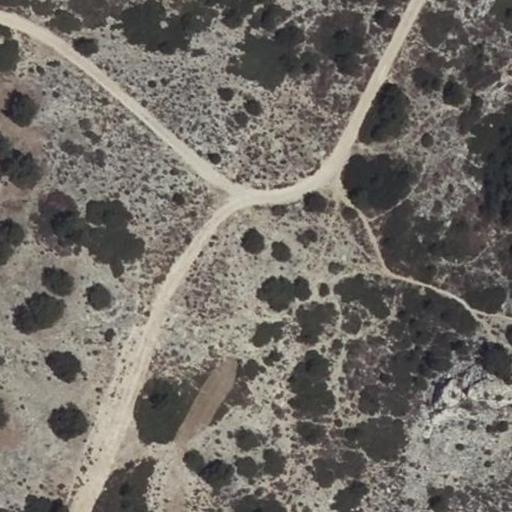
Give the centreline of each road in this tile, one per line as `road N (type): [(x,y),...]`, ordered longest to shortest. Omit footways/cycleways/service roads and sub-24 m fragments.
road 1 (track): [(71,511),(193,245),(239,199)]
road 2 (track): [(0,13),(39,26),(91,60),(239,199)]
road 3 (track): [(239,199),(308,189),(342,160),(431,0)]
